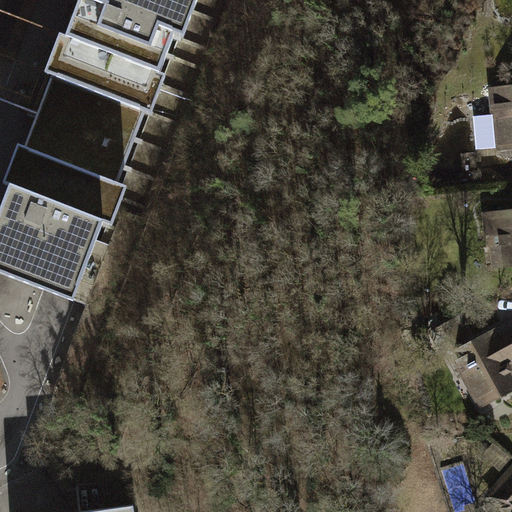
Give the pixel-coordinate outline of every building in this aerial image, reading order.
[(0,0),(0,103),(28,114),(76,0),(0,0)] [(148,117),(153,119),(171,73),(164,70),(177,39),(184,42),(200,1),(195,0),(75,0),(76,0),(77,1),(65,32),(64,31),(55,28),(37,74),(46,77),(47,77),(148,117)] [(506,150),(511,150),(511,83),(494,84),(496,108),(504,108),(506,150)] [(105,228),(113,230),(127,191),(122,189),(18,152),(12,150),(5,147),(0,160),(0,189),(4,191),(0,201),(0,276),(64,300),(78,304),(105,228)] [(507,234),(509,266),(511,265),(511,208),(491,210),(493,235),(507,234)] [(511,325),(476,345),(469,333),(452,343),(489,411),(511,398),(511,325)] [(511,511),(511,475),(494,497),(506,511),(511,511)]
